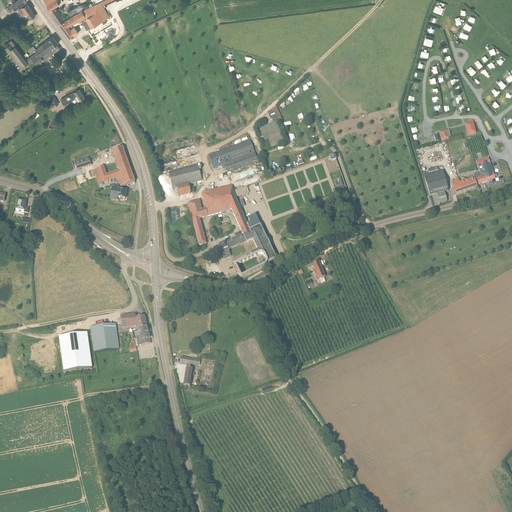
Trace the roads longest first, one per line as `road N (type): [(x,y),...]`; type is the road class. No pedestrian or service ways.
road 1 (secondary): [(155,262),(148,190),(132,140),(36,0)]
road 2 (tertiary): [(247,283),(366,227),(511,189)]
road 3 (unclassified): [(247,283),(287,377),(370,511)]
road 4 (secondary): [(199,511),(168,382),(155,273)]
road 5 (track): [(431,210),(401,108),(434,0)]
road 6 (track): [(161,205),(169,258),(213,249),(236,234),(229,214),(203,220),(210,242)]
road 7 (secondary): [(125,254),(56,201),(0,179)]
